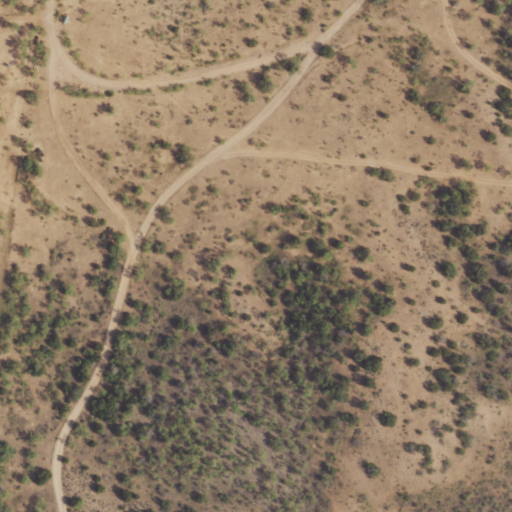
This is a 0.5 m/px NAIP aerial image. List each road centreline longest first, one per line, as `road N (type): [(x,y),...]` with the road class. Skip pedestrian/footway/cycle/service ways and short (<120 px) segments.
road 1 (track): [(52,511),(52,454),(118,352),(138,291),(285,87),(376,36),(400,0)]
road 2 (track): [(138,291),(52,164),(57,98),(110,0)]
road 3 (track): [(285,87),(0,99)]
